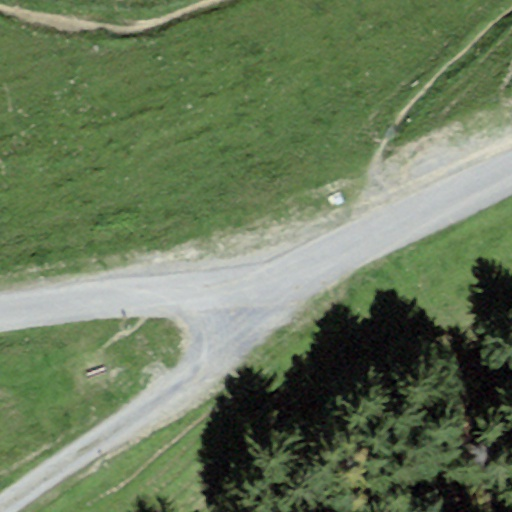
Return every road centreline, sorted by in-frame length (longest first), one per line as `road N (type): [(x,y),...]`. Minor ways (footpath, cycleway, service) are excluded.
road 1 (unclassified): [(511,180),(420,228),(286,271),(204,290),(0,314)]
road 2 (track): [(286,271),(184,386),(0,511)]
